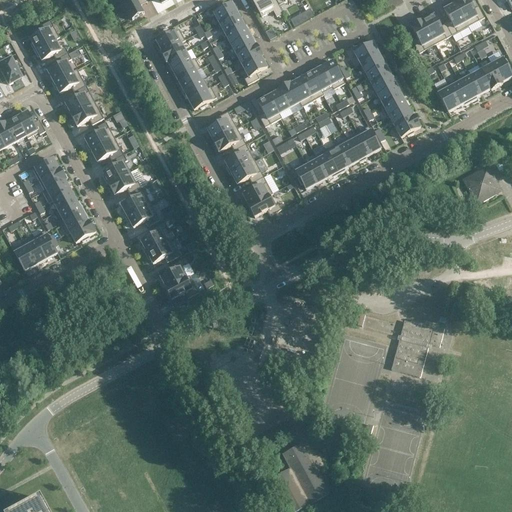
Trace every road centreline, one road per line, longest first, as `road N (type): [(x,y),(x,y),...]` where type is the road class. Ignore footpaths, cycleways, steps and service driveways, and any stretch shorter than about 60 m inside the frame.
road 1 (residential): [(252,238),(511,93)]
road 2 (tertiary): [(274,285),(367,237),(454,243),(511,224)]
road 3 (residential): [(190,126),(142,41),(144,29),(199,0)]
road 4 (residential): [(115,241),(34,91)]
road 5 (tertiary): [(33,424),(171,342)]
road 6 (residential): [(283,75),(417,0)]
road 7 (unknown): [(454,243),(448,274),(412,291),(365,297),(338,289)]
road 8 (residential): [(0,304),(115,241)]
road 9 (residential): [(252,238),(190,126)]
